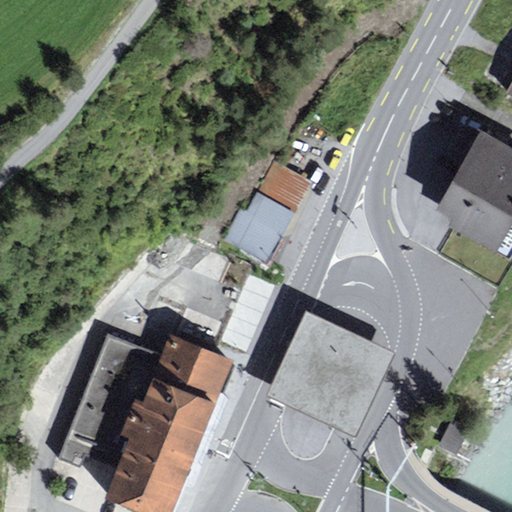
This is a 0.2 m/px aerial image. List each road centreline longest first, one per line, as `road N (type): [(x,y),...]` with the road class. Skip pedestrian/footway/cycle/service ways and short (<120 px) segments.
road 1 (track): [(150,0),(0,185)]
road 2 (primary): [(409,325),(406,271),(372,209),(372,161),(387,114)]
road 3 (primary): [(387,114),(343,186),(298,297)]
road 4 (track): [(103,0),(57,64),(0,104)]
road 5 (primary): [(254,388),(253,420),(269,457),(335,487)]
road 6 (primary): [(409,325),(390,293),(358,280),(320,284),(298,297)]
road 7 (primary): [(449,0),(387,114)]
road 8 (primary): [(254,388),(205,506)]
road 9 (primary): [(427,511),(396,464),(380,400)]
